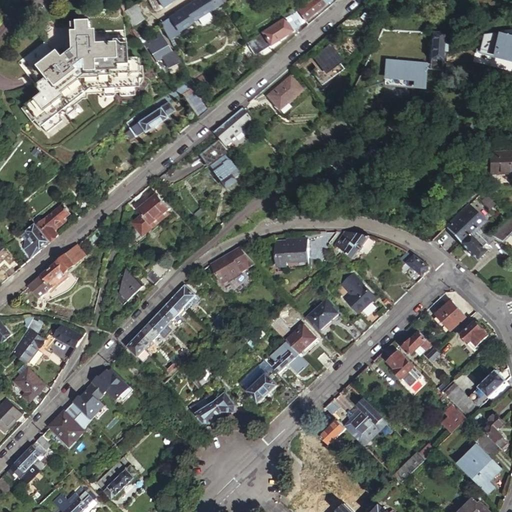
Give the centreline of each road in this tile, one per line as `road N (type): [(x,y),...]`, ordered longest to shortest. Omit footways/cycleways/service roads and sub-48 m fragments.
road 1 (residential): [(0,294),(356,0)]
road 2 (residential): [(233,471),(450,269)]
road 3 (residential): [(201,260),(266,228),(362,221),(417,242),(450,269)]
road 4 (unknown): [(267,184),(312,177),(395,138),(511,113)]
road 5 (residential): [(51,410),(201,260)]
road 6 (residential): [(51,410),(94,328),(116,245)]
road 7 (residential): [(201,260),(311,137)]
